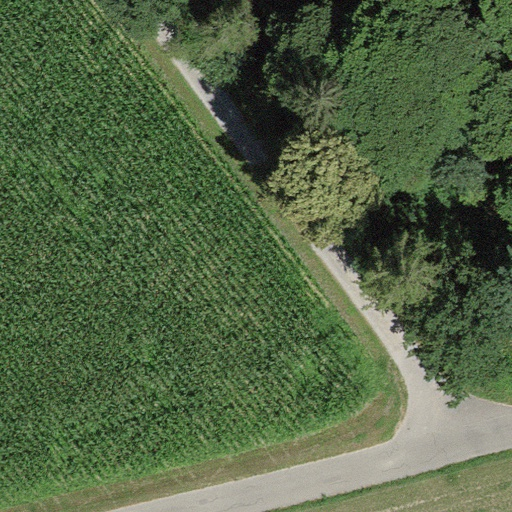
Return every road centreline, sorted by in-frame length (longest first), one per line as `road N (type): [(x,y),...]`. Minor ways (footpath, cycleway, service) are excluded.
road 1 (track): [(156,0),(432,376),(460,440)]
road 2 (unclassified): [(178,511),(511,429)]
